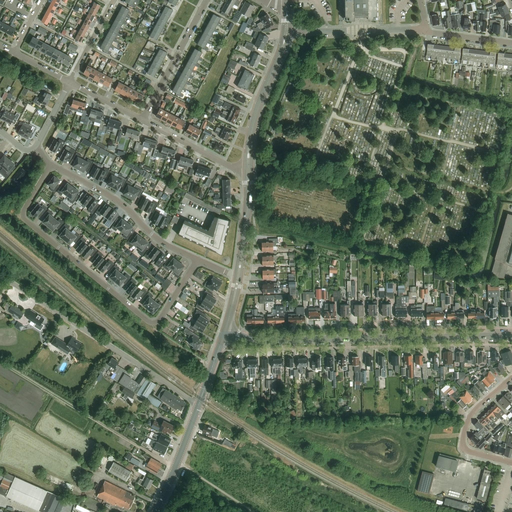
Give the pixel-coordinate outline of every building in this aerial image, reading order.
[(126,0),(125,2),(129,4),(128,6),(135,8),(136,6),(133,5),(135,1),(134,0),(126,0)] [(222,11),(221,14),(226,17),(228,15),(230,16),(233,10),(233,9),(232,8),(232,7),(234,4),(236,0),(227,0),(221,11),(222,11)] [(344,0),(345,17),(346,17),(346,20),(354,20),(354,17),(368,17),(368,20),(376,20),(376,16),(377,16),(376,0),(344,0)] [(53,1),(50,6),(56,9),(58,4),(53,1)] [(242,14),(249,17),(254,7),(246,2),(240,12),(237,10),(233,17),(239,20),(242,14)] [(98,11),(100,6),(95,3),(92,8),(98,11)] [(500,9),(495,11),(496,13),(501,12),(508,9),(506,3),(499,6),(500,9)] [(163,13),(169,16),(173,10),(168,8),(169,6),(166,5),(163,4),(159,10),(163,11),(163,13)] [(50,6),(47,11),(53,14),(54,11),(57,12),(58,10),(56,9),(50,6)] [(123,7),(120,13),(126,16),(126,17),(130,19),(130,17),(127,15),(130,10),(123,7)] [(89,13),(95,16),(98,11),(92,8),(89,13)] [(491,14),(491,18),(492,18),(493,16),(497,16),(502,14),(503,17),(510,14),(508,9),(501,12),(496,13),(493,15),(491,14)] [(83,10),(82,12),(88,15),(86,19),(92,22),(95,16),(89,13),(86,12),(83,10)] [(163,13),(163,11),(159,10),(158,12),(162,14),(160,17),(159,19),(166,22),(169,16),(163,13)] [(479,15),(479,20),(480,20),(481,20),(481,25),(482,25),(482,31),(483,31),(483,32),(485,32),(486,32),(487,25),(487,23),(487,21),(487,18),(485,18),(485,14),(485,11),(485,10),(480,10),(479,15)] [(47,11),(44,16),(50,19),(53,14),(47,11)] [(120,13),(116,19),(123,22),(123,23),(126,25),(127,23),(124,21),(126,17),(126,16),(120,13)] [(213,14),(210,20),(217,24),(216,26),(220,27),(221,25),(218,23),(220,18),(213,14)] [(259,26),(270,20),(267,14),(260,19),(262,23),(261,23),(260,23),(257,24),(259,26)] [(452,15),(451,15),(453,28),(455,27),(455,29),(460,29),(460,27),(461,26),(459,14),(458,14),(452,15)] [(440,24),(438,15),(431,16),(433,26),(440,24)] [(44,16),(41,22),(47,25),(50,19),(44,16)] [(156,16),(155,18),(159,20),(157,24),(156,25),(163,28),(166,22),(159,19),(160,17),(156,16)] [(86,19),(83,24),(89,27),(92,22),(86,19)] [(116,19),(113,25),(120,28),(119,29),(123,31),(124,29),(121,27),(123,23),(123,22),(116,19)] [(210,20),(207,26),(214,30),(213,32),(217,33),(218,31),(214,29),(216,26),(217,24),(210,20)] [(268,28),(273,25),(270,20),(259,26),(260,28),(263,27),(262,26),(264,25),(266,29),(268,28)] [(81,22),(77,21),(76,23),(82,26),(81,29),(86,32),(89,27),(83,24),(81,22)] [(153,22),(152,24),(155,26),(154,29),(153,31),(160,34),(163,28),(156,25),(157,24),(153,22)] [(7,33),(10,27),(4,24),(1,30),(2,30),(1,31),(3,32),(4,31),(7,33)] [(117,33),(119,29),(120,28),(113,25),(110,31),(117,34),(116,36),(120,37),(120,36),(125,38),(125,37),(121,35),(117,33)] [(207,26),(204,32),(211,36),(210,38),(214,39),(215,37),(211,35),(213,32),(214,30),(207,26)] [(12,36),(15,30),(14,29),(10,27),(7,33),(7,34),(9,35),(9,34),(12,36)] [(45,36),(46,34),(47,31),(40,27),(37,32),(45,36)] [(150,28),(149,30),(152,32),(150,37),(157,40),(160,34),(153,31),(154,29),(150,28)] [(268,38),(260,34),(259,34),(261,31),(253,28),(252,31),(256,32),(253,38),(266,44),(268,38)] [(83,37),(86,32),(81,29),(78,34),(83,37)] [(110,31),(107,37),(114,40),(113,41),(117,43),(118,41),(114,39),(116,36),(117,34),(110,31)] [(204,32),(201,39),(207,42),(207,44),(211,45),(212,43),(208,41),(210,38),(211,36),(204,32)] [(80,43),(83,37),(78,34),(75,33),(74,35),(77,36),(75,40),(80,43)] [(35,48),(40,38),(41,37),(38,36),(36,39),(33,38),(29,45),(35,48)] [(107,37),(103,43),(110,46),(110,48),(113,49),(114,47),(111,45),(113,41),(114,40),(107,37)] [(44,44),(39,41),(40,38),(35,48),(40,51),(44,44)] [(263,50),(266,44),(253,38),(257,40),(255,46),(263,50)] [(205,47),(207,44),(207,42),(201,39),(197,45),(201,47),(201,49),(207,51),(208,49),(205,47)] [(103,43),(100,49),(104,51),(103,52),(110,55),(111,53),(108,51),(110,48),(110,46),(103,43)] [(46,54),(50,47),(44,44),(40,51),(46,54)] [(51,57),(55,50),(50,47),(46,54),(51,57)] [(157,47),(156,49),(160,50),(158,54),(157,55),(164,59),(167,52),(163,50),(164,50),(157,47)] [(468,61),(469,49),(464,48),(462,60),(461,65),(467,66),(467,64),(467,61),(468,61)] [(195,49),(192,55),(199,59),(198,60),(202,62),(203,60),(199,58),(202,53),(195,49)] [(57,60),(61,53),(55,50),(51,57),(57,60)] [(63,63),(67,56),(61,53),(57,60),(63,63)] [(154,53),(153,54),(156,56),(155,60),(154,61),(161,65),(164,59),(157,55),(158,54),(154,53)] [(259,62),(262,56),(255,53),(252,59),(259,62)] [(140,56),(139,58),(149,63),(150,60),(150,59),(143,56),(143,55),(141,54),(140,56)] [(192,55),(188,61),(195,65),(195,66),(198,68),(199,67),(202,69),(204,66),(200,64),(200,66),(196,64),(198,60),(199,59),(192,55)] [(67,56),(63,63),(68,66),(72,59),(67,56)] [(150,59),(150,60),(153,62),(151,66),(151,67),(158,71),(161,65),(154,61),(155,60),(151,59),(150,59)] [(256,68),(259,62),(252,59),(250,65),(256,68)] [(88,77),(92,69),(90,68),(91,65),(93,61),(91,60),(83,74),(88,77)] [(234,69),(237,63),(230,60),(227,66),(234,69)] [(188,61),(185,67),(192,71),(191,72),(195,74),(196,72),(193,70),(195,66),(195,65),(188,61)] [(148,65),(146,67),(150,68),(147,73),(154,77),(158,71),(151,67),(151,66),(148,65)] [(185,67),(182,73),(189,77),(188,78),(192,80),(193,78),(190,76),(191,72),(192,71),(185,67)] [(93,79),(97,71),(92,69),(88,77),(93,79)] [(98,82),(102,74),(100,73),(101,70),(99,69),(98,72),(97,71),(93,79),(98,82)] [(247,92),(255,74),(245,70),(243,73),(241,72),(238,77),(241,78),(237,87),(247,92)] [(103,84),(107,77),(105,76),(106,73),(104,72),(103,74),(102,74),(98,82),(103,84)] [(182,73),(179,79),(186,83),(185,84),(189,86),(190,84),(186,82),(188,78),(189,77),(182,73)] [(110,83),(114,85),(117,79),(113,77),(112,79),(110,78),(111,75),(109,74),(107,77),(103,84),(108,87),(110,83)] [(227,85),(230,78),(224,75),(220,82),(227,85)] [(179,79),(176,85),(183,89),(182,90),(186,92),(187,90),(183,88),(185,84),(186,83),(179,79)] [(120,93),(124,85),(119,83),(114,90),(120,93)] [(125,96),(129,88),(124,85),(120,93),(125,96)] [(176,85),(172,92),(177,94),(176,95),(182,98),(184,96),(180,94),(182,90),(183,89),(176,85)] [(40,96),(49,101),(52,95),(47,93),(48,90),(42,86),(40,89),(43,91),(40,96)] [(225,91),(232,95),(235,89),(228,86),(225,91)] [(140,104),(144,96),(147,90),(148,88),(145,87),(144,89),(145,89),(143,92),(141,95),(139,93),(135,101),(140,104)] [(129,98),(134,91),(129,88),(125,96),(129,98)] [(135,101),(139,93),(140,91),(138,89),(136,92),(134,91),(129,98),(135,101)] [(243,103),(246,98),(238,94),(234,93),(233,95),(237,97),(236,100),(243,103)] [(221,96),(215,94),(212,102),(217,104),(221,96)] [(47,106),(49,101),(40,96),(39,98),(36,97),(33,102),(40,106),(41,103),(47,106)] [(76,112),(79,102),(73,100),(70,110),(76,112)] [(83,124),(86,115),(87,112),(84,111),(86,104),(79,102),(76,112),(83,114),(80,123),(83,124)] [(64,113),(63,116),(66,117),(67,114),(67,115),(71,106),(67,105),(64,113)] [(160,108),(156,116),(161,119),(165,111),(162,110),(163,107),(161,106),(160,108)] [(238,114),(240,109),(233,106),(232,109),(226,106),(225,108),(231,111),(238,114)] [(5,122),(10,113),(5,110),(6,109),(3,107),(0,112),(3,114),(0,119),(5,122)] [(94,122),(97,112),(91,110),(89,116),(89,117),(91,117),(90,121),(94,122)] [(217,120),(221,112),(215,110),(212,117),(217,120)] [(166,122),(170,114),(165,111),(161,119),(166,122)] [(238,114),(231,111),(230,114),(224,111),(223,113),(236,119),(238,114)] [(95,122),(96,119),(102,120),(104,114),(97,112),(94,122),(95,122)] [(10,113),(5,122),(11,125),(13,119),(17,121),(20,115),(17,113),(15,116),(10,113)] [(234,124),(236,119),(223,113),(221,117),(224,119),(225,118),(225,117),(228,118),(227,121),(234,124)] [(170,124),(175,117),(170,114),(166,122),(170,124)] [(181,130),(185,122),(182,121),(184,117),(182,116),(180,119),(176,127),(181,130)] [(176,127),(180,119),(175,117),(170,124),(176,127)] [(112,132),(113,128),(115,121),(109,119),(107,126),(109,127),(108,130),(112,132)] [(119,130),(121,123),(115,121),(113,128),(119,130)] [(23,123),(20,122),(18,127),(20,129),(18,134),(23,137),(29,125),(26,123),(25,124),(23,123)] [(191,135),(196,126),(194,124),(192,127),(189,125),(186,132),(191,135)] [(33,136),(37,129),(29,125),(23,137),(28,139),(31,134),(33,136)] [(197,138),(201,131),(198,130),(199,127),(196,126),(191,135),(197,138)] [(229,136),(231,131),(224,128),(223,131),(217,128),(216,130),(229,136)] [(131,137),(133,131),(127,129),(125,136),(131,137)] [(227,141),(229,136),(216,130),(215,133),(221,136),(220,138),(227,141)] [(137,142),(137,139),(139,133),(133,131),(131,137),(131,138),(130,140),(133,141),(137,142)] [(148,149),(151,140),(145,138),(143,145),(142,145),(139,145),(140,143),(137,151),(138,151),(137,154),(141,155),(143,147),(148,149)] [(58,142),(54,140),(49,149),(55,152),(58,147),(62,149),(65,142),(59,139),(58,142)] [(151,140),(148,149),(149,149),(148,152),(151,153),(152,148),(155,149),(157,142),(151,140)] [(216,143),(212,142),(211,144),(215,146),(213,149),(221,153),(224,147),(216,143)] [(60,160),(60,161),(63,162),(63,161),(66,163),(69,157),(71,159),(76,151),(71,148),(67,146),(65,150),(60,159),(60,160)] [(162,147),(161,153),(158,152),(157,157),(166,160),(167,156),(169,149),(162,147)] [(175,154),(176,152),(175,152),(175,151),(169,149),(167,156),(173,158),(174,154),(175,154)] [(78,169),(83,160),(80,158),(81,156),(77,153),(73,160),(76,161),(73,166),(78,169)] [(3,167),(9,160),(4,156),(0,161),(0,160),(0,165),(1,165),(3,167)] [(184,169),(187,159),(180,157),(179,162),(176,161),(173,170),(177,171),(178,167),(184,169)] [(120,158),(117,165),(122,167),(125,161),(120,158)] [(83,160),(78,169),(84,172),(87,167),(89,168),(93,162),(88,159),(86,162),(83,160)] [(187,159),(184,169),(187,170),(188,166),(191,167),(193,161),(187,159)] [(8,176),(12,171),(10,169),(14,164),(9,160),(3,167),(6,169),(4,172),(8,176)] [(93,170),(90,175),(95,178),(100,169),(97,167),(98,165),(98,164),(94,162),(90,169),(93,170)] [(202,174),(204,168),(198,166),(196,173),(202,174)] [(19,182),(20,182),(22,185),(26,180),(24,178),(28,173),(21,168),(16,174),(17,174),(14,178),(19,182)] [(100,169),(95,178),(101,181),(104,176),(106,177),(110,171),(105,168),(104,171),(100,169)] [(211,173),(211,171),(211,170),(204,168),(202,174),(209,177),(210,173),(211,173)] [(110,179),(107,184),(112,187),(117,178),(114,176),(115,174),(111,171),(107,178),(110,179)] [(117,178),(112,187),(118,190),(121,185),(123,186),(127,180),(122,177),(119,175),(117,178)] [(54,176),(48,184),(51,187),(49,190),(54,193),(58,187),(56,185),(60,180),(54,176)] [(376,187),(378,182),(364,177),(363,182),(376,187)] [(209,188),(213,181),(208,178),(204,186),(209,188)] [(126,189),(123,194),(129,197),(134,188),(130,186),(132,184),(127,181),(123,188),(126,189)] [(172,193),(175,187),(165,181),(163,185),(167,188),(166,190),(172,193)] [(62,186),(57,192),(62,196),(63,193),(67,196),(73,187),(68,183),(64,188),(62,186)] [(134,188),(129,197),(134,200),(137,195),(139,196),(143,190),(138,187),(135,186),(134,188)] [(73,187),(67,196),(70,198),(68,201),(73,204),(77,198),(75,196),(79,191),(73,187)] [(186,192),(185,195),(217,212),(220,214),(221,213),(222,211),(186,192)] [(81,196),(76,203),(81,206),(83,203),(86,206),(92,198),(87,193),(83,198),(81,196)] [(142,194),(138,200),(141,202),(138,207),(144,210),(149,201),(150,198),(142,194)] [(92,198),(86,206),(89,209),(88,211),(92,214),(97,208),(94,206),(98,202),(92,198)] [(149,201),(144,210),(149,213),(152,208),(155,209),(158,202),(153,200),(152,203),(149,201)] [(100,207),(96,213),(100,216),(101,215),(105,217),(112,208),(106,204),(103,209),(100,207)] [(41,207),(38,205),(31,213),(36,217),(40,213),(42,214),(47,209),(43,205),(41,207)] [(112,208),(105,217),(108,220),(104,225),(109,228),(116,219),(113,217),(117,212),(112,208)] [(156,209),(152,215),(155,217),(152,222),(157,225),(162,216),(159,214),(161,211),(156,209)] [(46,218),(43,222),(48,227),(55,219),(51,216),(53,214),(49,210),(44,216),(46,218)] [(162,216),(157,225),(163,228),(166,223),(168,224),(172,217),(167,215),(166,217),(162,216)] [(177,224),(180,218),(174,215),(171,221),(177,224)] [(495,259),(490,277),(504,278),(508,265),(511,267),(511,216),(507,215),(495,259)] [(222,255),(231,221),(215,217),(208,231),(185,220),(178,235),(222,255)] [(55,219),(48,227),(53,231),(57,226),(59,228),(64,222),(60,219),(58,221),(55,219)] [(116,222),(111,228),(116,231),(118,229),(121,231),(127,223),(122,219),(118,224),(116,222)] [(127,223),(121,231),(125,234),(123,236),(127,240),(132,234),(129,232),(133,227),(127,223)] [(63,231),(59,236),(65,240),(71,232),(68,230),(70,227),(66,224),(61,230),(63,231)] [(71,232),(65,240),(70,245),(74,240),(76,242),(81,236),(76,233),(74,235),(71,232)] [(136,247),(143,238),(137,234),(134,239),(131,237),(127,243),(131,247),(133,244),(136,247)] [(80,245),(76,250),(81,254),(88,246),(85,243),(87,241),(82,237),(77,243),(80,245)] [(143,238),(136,247),(140,249),(138,252),(140,253),(139,254),(142,256),(147,249),(145,247),(148,243),(143,238)] [(276,244),(278,243),(278,239),(269,239),(269,242),(262,242),(262,247),(273,247),(276,247),(276,244)] [(88,246),(81,254),(86,258),(90,254),(93,256),(97,250),(93,246),(91,249),(88,246)] [(149,250),(144,256),(149,260),(150,257),(154,260),(160,251),(155,247),(151,252),(149,250)] [(96,259),(93,264),(98,268),(105,260),(101,257),(103,255),(99,251),(94,257),(96,259)] [(160,251),(154,260),(157,262),(155,265),(160,268),(164,262),(162,260),(166,256),(160,251)] [(168,261),(163,267),(168,270),(170,268),(173,270),(179,262),(174,258),(170,263),(168,261)] [(105,260),(98,268),(103,272),(107,268),(109,270),(114,264),(110,260),(108,263),(105,260)] [(178,278),(182,273),(180,272),(184,266),(179,262),(173,270),(176,273),(174,275),(178,278)] [(113,273),(109,277),(115,282),(121,274),(118,271),(120,269),(116,265),(111,271),(113,273)] [(121,274),(115,282),(120,286),(124,281),(126,283),(131,277),(126,274),(124,276),(121,274)] [(163,284),(165,281),(156,275),(154,277),(163,284)] [(213,277),(209,283),(207,282),(204,286),(210,290),(211,287),(217,291),(222,283),(213,277)] [(130,287),(126,291),(131,295),(138,287),(135,285),(137,282),(132,279),(128,285),(130,287)] [(138,287),(131,295),(137,300),(140,295),(143,297),(147,291),(143,288),(141,290),(138,287)] [(213,306),(214,306),(215,303),(215,302),(216,300),(211,297),(213,294),(206,290),(203,295),(206,296),(204,300),(213,305),(213,306)] [(497,311),(497,306),(497,302),(499,302),(499,290),(488,290),(488,297),(493,297),(494,304),(493,304),(493,306),(492,306),(492,308),(489,308),(489,317),(490,317),(491,318),(492,318),(493,317),(496,317),(496,311),(497,311)] [(310,298),(312,298),(312,294),(314,294),(314,292),(306,292),(306,301),(306,302),(310,301),(310,298)] [(505,302),(507,302),(507,307),(501,307),(501,317),(502,317),(503,318),(505,318),(505,317),(508,317),(508,310),(509,310),(509,307),(510,307),(510,301),(511,301),(511,292),(505,292),(505,302)] [(146,300),(143,305),(148,309),(155,301),(151,298),(153,296),(149,293),(144,298),(146,300)] [(273,299),(275,299),(275,295),(265,296),(265,304),(265,302),(273,302),(273,299)] [(212,309),(213,306),(213,305),(204,300),(199,308),(202,311),(204,308),(209,311),(211,309),(212,309)] [(155,301),(148,309),(153,314),(162,303),(160,301),(158,304),(155,301)] [(350,316),(349,301),(347,301),(347,305),(342,305),(342,304),(342,302),(340,303),(340,316),(350,316)] [(6,303),(4,308),(9,311),(8,312),(14,316),(15,317),(17,318),(18,317),(20,319),(24,313),(16,308),(13,306),(12,306),(12,307),(6,303)] [(276,323),(284,322),(284,306),(276,306),(276,314),(276,323)] [(435,319),(435,311),(435,306),(426,307),(427,319),(435,319)] [(296,314),(297,322),(305,322),(305,316),(304,316),(304,314),(304,313),(304,307),(296,307),(296,314)] [(247,323),(255,323),(255,315),(255,309),(252,309),(252,315),(247,315),(247,323)] [(255,323),(264,323),(263,314),(260,314),(260,313),(257,313),(257,309),(255,309),(255,315),(255,323)] [(206,327),(208,324),(207,323),(209,321),(204,318),(206,315),(198,310),(195,315),(199,317),(197,321),(206,327)] [(447,319),(456,319),(455,310),(451,310),(451,311),(450,311),(450,313),(447,313),(447,319)] [(464,312),(464,310),(455,310),(456,319),(464,318),(464,313),(464,312)] [(468,318),(476,318),(476,310),(472,310),(472,311),(470,311),(470,312),(468,312),(468,318)] [(476,318),(484,318),(484,312),(481,312),(481,311),(480,311),(480,310),(476,310),(476,318)] [(32,311),(26,320),(37,326),(35,330),(43,334),(47,328),(43,326),(46,321),(32,311)] [(435,311),(435,319),(443,319),(443,313),(442,313),(442,311),(435,311)] [(268,323),(276,323),(276,314),(267,314),(268,323)] [(288,322),(297,322),(296,314),(288,314),(288,317),(288,322)] [(206,327),(197,321),(195,325),(192,323),(189,328),(195,332),(197,329),(202,332),(203,330),(204,330),(206,327)] [(198,336),(186,328),(184,332),(190,335),(188,338),(191,339),(189,343),(194,346),(193,348),(196,351),(198,348),(199,349),(201,346),(200,345),(201,343),(196,339),(198,336)] [(178,335),(175,340),(180,343),(183,338),(178,335)] [(61,341),(57,347),(68,354),(71,350),(76,353),(81,344),(72,338),(67,345),(61,342),(62,341),(61,341)] [(506,366),(511,363),(511,354),(511,350),(501,354),(504,361),(501,362),(501,363),(504,366),(505,366),(506,366)] [(465,368),(465,367),(464,361),(463,361),(463,353),(462,353),(462,351),(457,351),(457,353),(456,353),(456,362),(461,362),(461,368),(465,368)] [(473,365),(476,365),(476,357),(473,357),(473,351),(467,351),(467,358),(465,358),(465,363),(468,363),(473,363),(473,365)] [(478,364),(487,363),(487,364),(488,364),(488,366),(490,366),(490,359),(486,359),(486,352),(484,352),(484,351),(479,351),(479,352),(477,352),(478,364)] [(491,352),(491,361),(490,361),(490,364),(493,364),(493,361),(498,361),(498,352),(497,352),(497,351),(493,351),(493,352),(491,352)] [(454,364),(452,364),(452,353),(450,353),(450,352),(445,352),(445,353),(443,353),(443,364),(445,364),(445,367),(449,367),(449,369),(454,368),(454,364)] [(409,364),(409,370),(413,370),(412,364),(412,355),(404,356),(405,364),(409,364)] [(422,367),(422,372),(423,373),(423,379),(427,379),(427,376),(427,364),(423,364),(423,361),(425,361),(425,358),(423,358),(423,355),(416,355),(416,364),(420,364),(420,367),(422,367)] [(438,363),(438,359),(437,359),(437,355),(431,355),(431,364),(434,364),(434,371),(438,370),(438,373),(440,373),(440,369),(438,369),(438,363)] [(321,360),(321,357),(314,357),(314,358),(313,358),(313,361),(312,361),(312,370),(316,370),(315,367),(321,367),(321,360)] [(343,370),(347,370),(347,365),(346,365),(345,357),(339,357),(339,362),(338,362),(338,365),(339,365),(339,366),(343,366),(343,370)] [(352,357),(352,365),(354,365),(355,372),(356,378),(362,378),(362,372),(360,372),(360,367),(360,363),(359,363),(359,357),(352,357)] [(117,365),(119,362),(112,358),(108,364),(107,363),(101,372),(103,373),(106,369),(111,372),(112,372),(116,374),(118,372),(121,367),(117,365)] [(234,368),(234,369),(238,369),(238,372),(238,373),(235,373),(235,378),(245,378),(245,369),(242,369),(242,368),(242,363),(241,363),(241,359),(235,360),(235,361),(234,361),(234,368)] [(501,374),(505,371),(504,370),(505,369),(502,367),(500,364),(499,363),(493,368),(499,374),(500,373),(501,374)] [(134,376),(126,370),(123,375),(119,382),(134,392),(138,387),(140,388),(147,378),(141,375),(137,382),(132,379),(134,376)] [(485,375),(484,376),(485,377),(491,384),(494,380),(495,378),(489,371),(485,374),(485,375)] [(119,382),(123,375),(118,372),(116,374),(114,379),(119,382)] [(480,375),(478,377),(487,387),(491,384),(485,377),(483,379),(481,377),(480,375)] [(146,400),(150,394),(156,384),(147,379),(147,378),(140,388),(140,389),(137,394),(146,400)] [(481,392),(485,388),(478,380),(474,384),(481,392)] [(445,394),(452,388),(448,384),(441,390),(445,394)] [(468,391),(469,390),(474,396),(475,395),(476,396),(480,394),(479,392),(474,386),(471,388),(468,384),(465,387),(468,391)] [(124,387),(121,392),(132,399),(135,394),(124,387)] [(177,409),(181,411),(186,403),(181,400),(166,390),(160,399),(177,409)] [(471,399),(472,398),(466,391),(460,397),(466,404),(467,403),(468,404),(472,400),(471,399)] [(455,392),(452,394),(451,395),(457,402),(462,409),(466,405),(457,395),(455,392)] [(510,404),(511,402),(511,394),(511,395),(509,392),(507,394),(507,393),(503,397),(510,404)] [(505,409),(510,404),(503,397),(499,401),(498,402),(505,409)] [(502,416),(505,413),(496,404),(493,407),(499,413),(502,416)] [(499,413),(493,407),(490,410),(495,416),(498,419),(500,418),(502,420),(504,418),(502,416),(499,413)] [(496,421),(498,419),(495,416),(490,410),(486,414),(491,420),(492,419),(493,418),(496,421)] [(495,423),(492,419),(491,420),(486,414),(483,417),(482,417),(488,423),(491,426),(495,423)] [(491,426),(488,423),(482,417),(479,420),(488,429),(489,431),(491,429),(490,428),(489,427),(490,426),(491,426)] [(175,426),(164,421),(161,427),(159,426),(159,424),(154,421),(151,427),(166,434),(167,432),(171,434),(175,426)] [(478,434),(482,437),(488,431),(478,421),(474,425),(480,431),(478,434)] [(203,429),(202,431),(206,433),(210,435),(215,437),(217,434),(218,434),(219,432),(217,431),(218,431),(213,429),(205,426),(204,426),(203,427),(203,428),(203,429)] [(482,437),(478,434),(477,432),(474,434),(470,439),(473,442),(473,443),(474,444),(475,444),(476,444),(480,439),(480,440),(482,437)] [(158,442),(168,447),(171,440),(161,435),(160,436),(154,433),(153,437),(158,440),(158,442)] [(495,437),(494,437),(491,434),(486,440),(484,438),(477,445),(481,449),(488,442),(489,442),(492,438),(496,441),(499,435),(497,434),(495,437)] [(226,439),(223,444),(230,447),(233,444),(226,439)] [(153,449),(164,454),(167,447),(153,440),(150,445),(154,447),(153,449)] [(506,447),(506,444),(504,443),(503,445),(499,444),(499,442),(496,441),(495,445),(493,452),(503,455),(506,447)] [(144,454),(143,456),(147,458),(146,459),(149,461),(148,463),(159,469),(162,464),(144,454)] [(436,467),(456,472),(459,459),(440,454),(436,467)] [(126,481),(131,472),(114,462),(109,471),(126,481)] [(148,464),(146,467),(156,473),(159,469),(148,463),(148,464)] [(489,467),(485,466),(477,498),(486,501),(494,472),(488,470),(489,467)] [(5,474),(0,471),(0,480),(2,481),(3,480),(12,484),(9,490),(6,496),(39,511),(47,491),(15,477),(6,473),(5,474)] [(434,475),(423,472),(418,491),(429,494),(434,475)] [(140,479),(137,483),(140,485),(143,486),(149,489),(153,480),(148,477),(147,477),(145,476),(142,480),(140,479)] [(12,484),(3,480),(2,481),(0,485),(0,486),(9,490),(12,484)] [(135,497),(131,495),(131,494),(105,481),(97,497),(116,506),(116,504),(123,508),(124,506),(129,509),(135,497)] [(0,493),(6,496),(9,490),(0,486),(0,485),(0,484),(0,493)] [(47,491),(39,511),(41,511),(54,511),(61,497),(51,493),(47,491)] [(446,499),(444,505),(467,511),(469,504),(446,499)]
